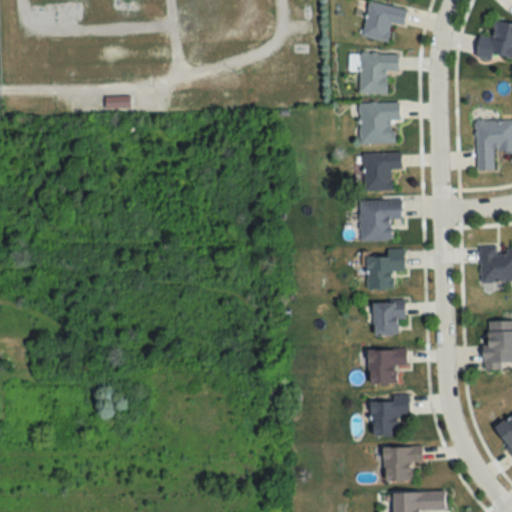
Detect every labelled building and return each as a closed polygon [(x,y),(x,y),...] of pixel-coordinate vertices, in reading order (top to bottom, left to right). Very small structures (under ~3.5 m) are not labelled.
[(407,10),(369,2),(361,37),(388,42),(392,23),(403,26),(407,10)] [(479,34),(476,58),(511,61),(511,23),(494,21),(492,36),(479,34)] [(398,53),(359,53),(359,93),(392,93),(392,72),(398,72),(398,53)] [(399,102),(359,102),(359,143),(399,143),(399,102)] [(511,152),(511,119),(476,119),(476,170),(495,170),(495,153),(511,152)] [(363,191),(391,191),(391,170),(401,170),(401,153),(363,153),(363,191)] [(401,219),(401,200),(360,201),(360,241),(391,240),(391,219),(401,219)] [(511,248),(498,248),(498,246),(480,246),(480,282),(511,281),(511,248)] [(366,290),(393,291),(393,271),(404,271),(404,249),(388,249),(387,257),(367,257),(366,290)] [(405,319),(405,302),(374,303),(374,336),(398,336),(398,319),(405,319)] [(502,370),(502,364),(511,364),(511,321),(485,322),(485,370),(502,370)] [(407,350),(367,350),(368,384),(396,384),(396,366),(407,366),(407,350)] [(399,435),(398,417),(410,417),(409,395),(392,395),(392,400),(371,401),(372,437),(399,435)] [(511,456),(511,415),(494,427),(511,456)] [(422,462),(422,446),(383,447),(384,482),(412,481),(411,462),(422,462)] [(393,492),(393,511),(422,511),(422,510),(445,510),(445,491),(393,492)]
